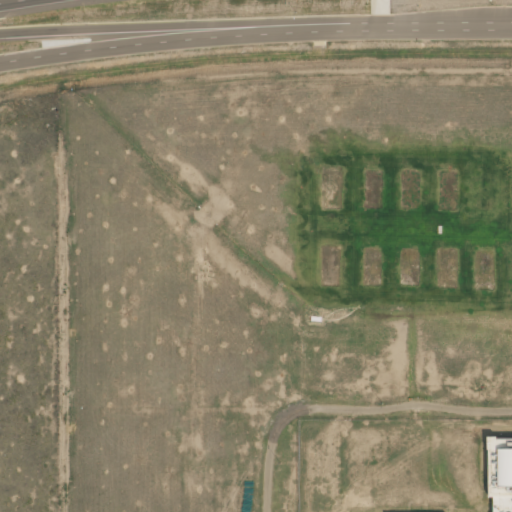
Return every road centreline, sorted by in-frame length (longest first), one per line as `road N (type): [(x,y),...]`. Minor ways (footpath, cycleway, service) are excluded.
road 1 (secondary): [(0,63),(305,27),(511,28)]
road 2 (motorway): [(0,33),(305,27)]
